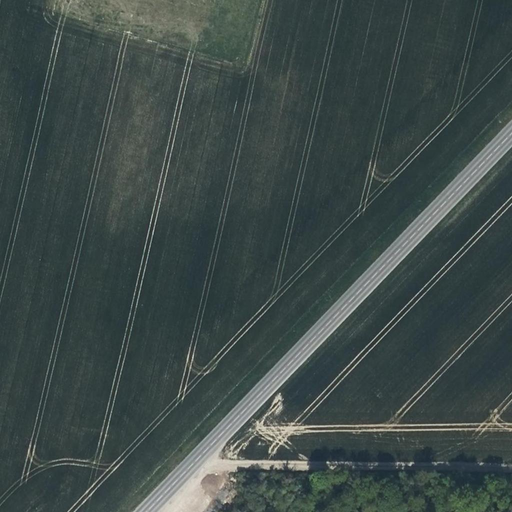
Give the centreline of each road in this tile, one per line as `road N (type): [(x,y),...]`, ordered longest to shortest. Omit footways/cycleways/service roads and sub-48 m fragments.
road 1 (secondary): [(146,511),(511,132)]
road 2 (track): [(511,470),(197,458)]
